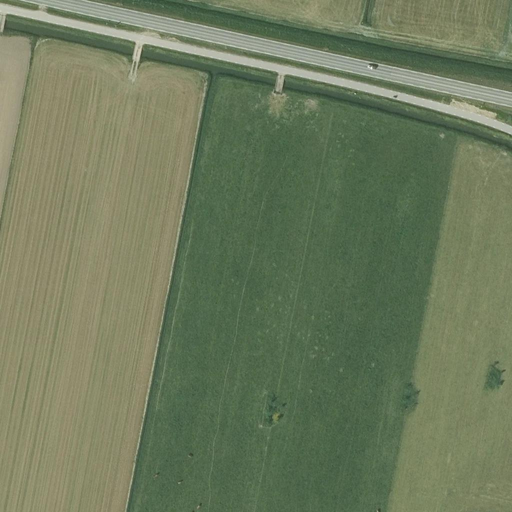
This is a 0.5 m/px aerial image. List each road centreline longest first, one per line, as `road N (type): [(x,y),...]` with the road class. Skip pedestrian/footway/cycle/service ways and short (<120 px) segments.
road 1 (unclassified): [(511,132),(326,80),(0,8)]
road 2 (secondary): [(511,100),(50,0)]
